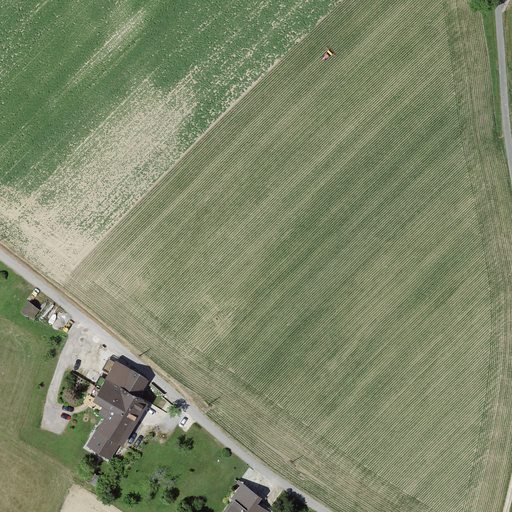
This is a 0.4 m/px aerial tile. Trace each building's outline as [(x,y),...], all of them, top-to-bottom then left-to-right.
[(28,306),(23,312),(29,317),(35,311),(28,306)] [(115,362),(106,378),(138,397),(146,382),(130,371),(115,362)] [(106,378),(95,398),(103,403),(103,404),(98,415),(106,420),(128,433),(146,402),(138,397),(106,378)] [(128,433),(106,420),(100,431),(102,433),(121,444),(128,433)] [(257,500),(262,494),(248,483),(237,497),(239,500),(230,511),(229,511),(253,511),(254,511),(253,511),(270,511),(271,511),(257,500)] [(239,500),(237,497),(228,509),(230,511),(239,500)]
